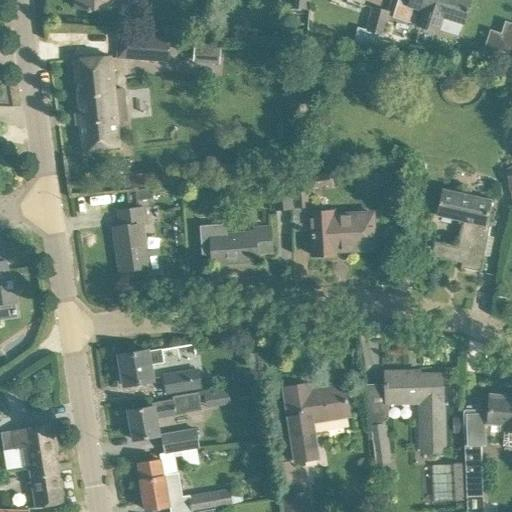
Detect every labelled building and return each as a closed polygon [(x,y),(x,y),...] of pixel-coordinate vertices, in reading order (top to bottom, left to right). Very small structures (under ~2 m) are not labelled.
[(76,0),(77,8),(112,9),(112,0),(76,0)] [(290,0),(289,8),(309,9),(309,0),(290,0)] [(397,0),(393,17),(459,38),(470,0),(397,0)] [(367,30),(384,35),(389,12),(373,7),(367,30)] [(495,52),(511,52),(511,23),(505,22),(495,52)] [(119,58),(176,62),(178,37),(120,34),(119,58)] [(194,64),(220,65),(221,45),(195,44),(194,64)] [(125,108),(123,89),(113,90),(110,56),(74,59),(83,150),(119,146),(115,109),(125,108)] [(148,172),(132,173),(133,187),(149,185),(148,172)] [(291,176),(293,207),(312,205),(311,187),(329,186),(328,173),(291,176)] [(273,177),(276,209),(293,208),(290,176),(273,177)] [(455,193),(443,190),(437,216),(465,222),(459,249),(434,244),(431,256),(456,261),(457,257),(463,258),(461,268),(480,272),(491,222),(488,222),(492,201),(470,196),(471,191),(469,185),(461,184),(456,187),(455,193)] [(122,226),(114,227),(121,271),(147,267),(149,275),(163,273),(160,248),(145,251),(144,247),(141,224),(147,223),(144,207),(119,211),(122,226)] [(311,212),(313,255),(335,254),(335,250),(375,248),(374,214),(334,216),(334,211),(311,212)] [(199,225),(202,254),(212,253),(213,264),(258,260),(257,253),(272,252),(270,226),(255,227),(256,233),(227,235),(227,223),(199,225)] [(0,304),(17,302),(13,274),(9,275),(7,261),(0,261),(0,304)] [(150,364),(164,362),(162,348),(148,351),(148,350),(120,355),(125,385),(153,380),(150,364)] [(165,375),(167,392),(201,386),(198,370),(165,375)] [(243,370),(243,385),(260,385),(260,370),(243,370)] [(376,463),(389,461),(383,413),(384,413),(386,413),(387,411),(388,410),(389,408),(389,402),(422,401),(423,451),(444,450),(442,374),(409,375),(409,372),(387,372),(387,383),(383,383),(383,385),(365,385),(371,427),(376,463)] [(204,389),(212,388),(211,376),(202,377),(204,389)] [(287,408),(296,460),(319,457),(313,421),(349,415),(348,404),(344,384),(302,391),(301,385),(284,388),(287,408)] [(175,399),(152,403),(153,406),(130,410),(135,440),(158,436),(155,417),(202,409),(199,392),(175,396),(175,399)] [(502,445),(511,446),(511,396),(505,396),(505,398),(490,396),(489,409),(479,410),(479,404),(467,405),(467,410),(466,410),(465,411),(464,412),(464,413),(463,414),(464,418),(464,432),(466,463),(465,463),(467,496),(482,495),(480,445),(486,444),(485,425),(500,426),(500,431),(504,431),(502,445)] [(454,432),(464,432),(464,418),(454,419),(454,432)] [(30,468),(30,469),(58,464),(51,424),(11,431),(14,448),(18,447),(22,469),(30,468)] [(162,434),(165,454),(200,448),(196,427),(162,434)] [(182,497),(178,473),(164,475),(161,459),(139,463),(142,480),(141,480),(146,509),(171,505),(170,499),(182,497)] [(467,499),(467,496),(465,463),(433,464),(435,501),(467,499)] [(58,464),(30,469),(37,507),(64,503),(58,464)] [(231,487),(189,494),(192,511),(194,511),(214,509),(233,506),(233,503),(242,502),(240,489),(231,491),(231,487)] [(281,495),(284,511),(314,511),(311,490),(281,495)]
